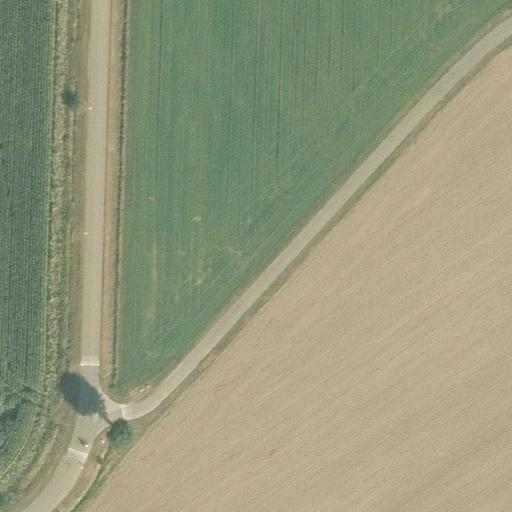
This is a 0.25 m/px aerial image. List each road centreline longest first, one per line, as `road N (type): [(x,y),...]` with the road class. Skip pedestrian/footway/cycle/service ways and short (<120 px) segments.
road 1 (unclassified): [(86,414),(164,395),(511,24)]
road 2 (unclassified): [(86,414),(101,0)]
road 3 (unclassified): [(18,511),(67,468),(86,414)]
